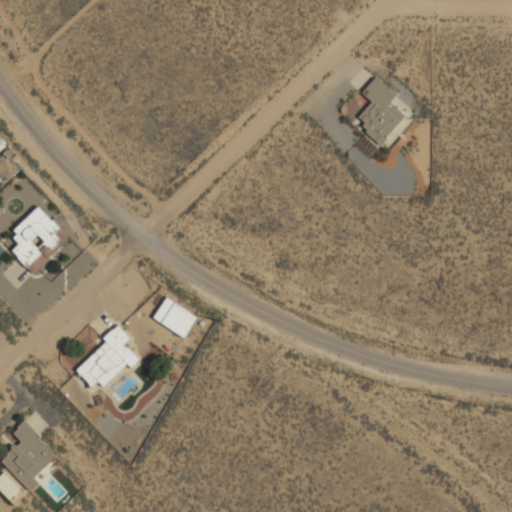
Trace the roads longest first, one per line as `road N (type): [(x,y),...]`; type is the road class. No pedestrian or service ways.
road 1 (tertiary): [(0,68),(62,170),(310,345),(420,376),(511,389)]
road 2 (residential): [(387,0),(0,385)]
road 3 (residential): [(385,2),(511,3)]
